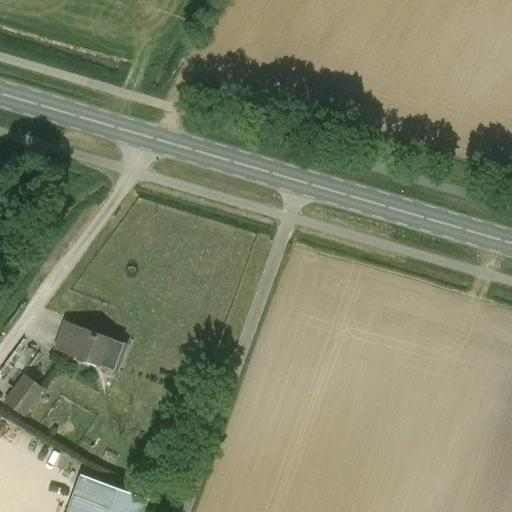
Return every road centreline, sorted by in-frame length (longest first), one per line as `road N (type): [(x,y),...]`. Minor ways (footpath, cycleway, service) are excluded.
road 1 (primary): [(511,247),(0,97)]
road 2 (track): [(0,288),(95,160)]
